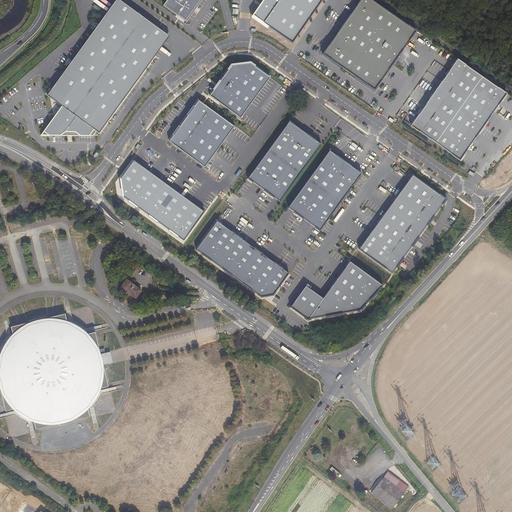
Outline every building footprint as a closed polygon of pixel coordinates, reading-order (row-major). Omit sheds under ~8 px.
[(93,136),(100,133),(170,37),(118,0),(117,0),(47,96),(62,107),(42,136),(93,136)] [(169,0),(168,4),(191,19),(204,0),(169,0)] [(274,0),(263,0),(253,16),(293,43),(322,0),(279,0),(278,2),(274,0)] [(371,0),(361,0),(323,55),(375,91),(416,31),(371,0)] [(458,60),(412,126),(461,161),(507,94),(458,60)] [(220,81),(210,96),(240,119),(270,78),(250,63),(232,65),(221,81),(220,81)] [(234,127),(199,101),(169,142),(205,167),(234,127)] [(321,145),(289,122),(248,179),(280,202),(321,145)] [(362,174),(329,151),(288,208),(320,231),(362,174)] [(446,199),(413,175),(359,249),(392,273),(446,199)] [(289,274),(217,221),(196,250),(261,298),(273,296),(289,274)] [(383,285),(350,262),(323,299),(305,286),(290,307),(307,320),(361,310),(383,285)] [(166,275),(169,270),(164,267),(161,272),(166,275)] [(136,299),(142,292),(126,281),(121,288),(136,299)] [(81,329),(71,324),(68,323),(66,315),(12,329),(14,335),(6,345),(0,357),(0,356),(0,381),(7,413),(8,412),(14,411),(19,414),(27,420),(34,423),(36,430),(91,418),(89,410),(99,397),(102,389),(109,388),(104,366),(101,356),(96,334),(89,336),(81,329)] [(110,354),(101,356),(104,366),(113,364),(112,358),(110,354)] [(409,486),(389,471),(371,494),(391,509),(409,486)]
